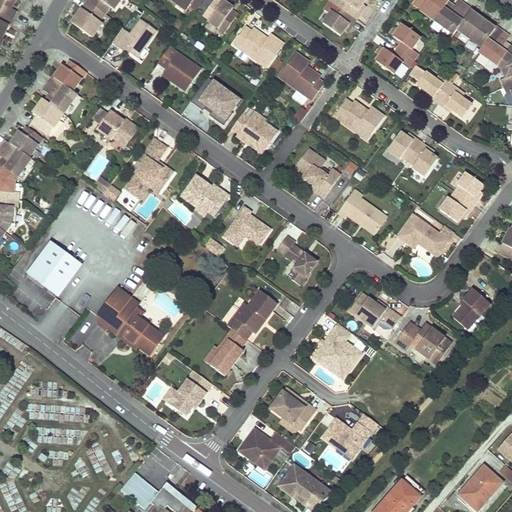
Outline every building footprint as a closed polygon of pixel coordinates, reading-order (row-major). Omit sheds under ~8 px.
[(5,0),(0,0),(0,14),(12,20),(16,13),(4,7),(7,1),(5,0)] [(111,10),(117,0),(89,0),(87,4),(102,15),(108,7),(111,10)] [(331,0),(331,1),(338,7),(353,18),(363,4),(366,0),(331,0)] [(419,0),(414,8),(424,14),(431,19),(434,22),(444,8),(447,4),(441,0),(419,0)] [(454,6),(445,0),(441,0),(447,4),(444,8),(450,12),(454,6)] [(230,13),(233,9),(222,2),(220,6),(218,8),(212,4),(202,19),(208,23),(207,25),(217,32),(219,29),(225,33),(235,19),(229,15),(230,13)] [(444,8),(434,22),(453,35),(455,32),(462,23),(455,18),(464,7),(457,2),(454,6),(450,12),(444,8)] [(91,39),(101,25),(97,22),(102,15),(87,4),(76,19),(79,21),(78,24),(76,22),(73,26),(91,39)] [(363,4),(353,18),(357,21),(367,7),(363,4)] [(331,11),(323,23),(340,36),(344,31),(353,18),(338,7),(334,13),(331,11)] [(471,12),(464,7),(455,18),(462,23),(455,32),(459,36),(467,41),(482,21),(470,13),(471,12)] [(0,40),(7,26),(9,27),(12,20),(0,14),(0,40)] [(357,21),(353,18),(344,31),(348,34),(357,21)] [(482,21),(467,41),(476,47),(480,50),(487,41),(493,45),(502,33),(495,28),(494,30),(482,21)] [(122,31),(111,45),(119,51),(120,49),(128,55),(135,60),(155,32),(140,22),(130,36),(122,31)] [(453,35),(434,22),(430,27),(449,40),(453,35)] [(404,45),(400,51),(413,60),(418,54),(411,50),(420,38),(402,25),(399,29),(393,37),(401,43),(404,45)] [(389,34),(393,37),(399,29),(395,26),(389,34)] [(223,37),(225,33),(219,29),(217,32),(217,33),(223,37)] [(244,29),(233,45),(239,50),(242,46),(248,51),(245,54),(266,69),(283,45),(269,36),(267,40),(264,44),(260,41),(263,38),(252,30),(250,33),(244,29)] [(480,50),(478,53),(497,67),(505,54),(504,53),(506,50),(501,48),(504,44),(509,38),(502,33),(493,45),(487,41),(480,50)] [(464,46),(467,41),(459,36),(456,41),(464,46)] [(476,47),(467,41),(464,46),(472,52),(476,47)] [(242,46),(239,50),(245,54),(248,51),(242,46)] [(378,57),(384,49),(381,46),(375,54),(378,57)] [(505,54),(497,67),(501,70),(505,79),(500,81),(503,88),(511,83),(511,49),(508,47),(506,50),(504,53),(505,54)] [(168,49),(157,65),(165,71),(161,77),(167,81),(169,79),(172,81),(170,83),(184,94),(200,72),(168,49)] [(378,57),(375,61),(394,74),(403,62),(409,66),(413,60),(400,51),(395,57),(392,55),(384,49),(378,57)] [(497,67),(478,53),(474,58),(493,72),(497,67)] [(311,102),(323,85),(317,81),(320,78),(309,70),(306,74),(302,72),(305,68),(308,64),(295,54),(278,78),(299,92),(301,89),(307,93),(305,97),(311,102)] [(65,88),(71,92),(85,74),(69,62),(65,68),(63,66),(53,79),(65,87),(65,88)] [(500,81),(505,79),(501,70),(496,72),(500,81)] [(426,72),(417,85),(428,93),(434,97),(435,95),(442,99),(452,85),(446,81),(443,84),(437,80),(426,72)] [(437,80),(443,84),(446,81),(440,76),(437,80)] [(52,78),(44,90),(50,94),(54,97),(48,104),(63,115),(76,96),(71,92),(65,88),(65,87),(53,79),(52,78)] [(207,79),(190,103),(225,128),(242,103),(207,79)] [(511,83),(503,88),(507,96),(511,94),(511,83)] [(452,85),(442,99),(448,104),(446,106),(452,110),(464,118),(473,106),(461,98),(455,93),(458,90),(452,85)] [(307,93),(301,89),(299,92),(305,97),(307,93)] [(50,94),(44,102),(48,104),(54,97),(50,94)] [(434,97),(433,99),(439,103),(442,99),(435,95),(434,97)] [(442,99),(439,103),(445,108),(446,106),(448,104),(442,99)] [(345,101),(334,117),(340,122),(343,118),(349,123),(346,127),(367,141),(384,118),(370,108),(368,112),(365,116),(361,114),(364,110),(353,102),(351,105),(345,101)] [(42,109),(38,107),(33,114),(35,116),(31,123),(48,135),(63,115),(48,104),(44,102),(41,106),(43,107),(42,109)] [(303,124),(309,113),(301,109),(295,119),(303,124)] [(126,148),(139,130),(126,121),(124,123),(110,113),(97,131),(111,141),(113,139),(126,148)] [(262,126),(263,124),(265,122),(253,113),(250,117),(262,126)] [(247,146),(261,156),(277,134),(263,124),(262,126),(250,117),(248,120),(242,115),(230,130),(237,135),(249,144),(247,146)] [(343,118),(340,122),(346,127),(349,123),(343,118)] [(19,150),(28,158),(42,139),(26,128),(22,134),(19,132),(10,144),(19,150)] [(401,133),(388,150),(401,159),(402,157),(408,161),(419,146),(407,137),(401,133)] [(407,137),(419,146),(421,143),(409,134),(407,137)] [(235,137),(247,146),(249,144),(237,135),(235,137)] [(0,150),(0,157),(3,159),(7,162),(3,168),(5,169),(4,171),(16,180),(30,160),(28,158),(19,150),(10,144),(6,141),(0,150)] [(166,150),(155,142),(138,165),(142,167),(136,175),(130,184),(140,191),(147,182),(161,192),(173,175),(161,166),(159,169),(155,166),(157,163),(166,150)] [(421,143),(419,146),(432,155),(434,152),(421,143)] [(432,155),(419,146),(408,161),(414,166),(413,168),(425,177),(438,159),(432,155)] [(307,151),(295,169),(298,171),(306,177),(303,180),(317,190),(314,194),(323,200),(339,177),(331,171),(328,175),(320,169),(325,163),(307,151)] [(346,171),(353,175),(358,167),(351,162),(346,171)] [(0,200),(16,202),(17,194),(13,193),(14,182),(16,180),(4,171),(5,169),(3,168),(0,165),(0,200)] [(142,167),(138,165),(133,172),(136,175),(142,167)] [(303,180),(306,177),(298,171),(298,177),(303,180)] [(458,188),(454,193),(469,205),(479,191),(483,186),(465,174),(456,186),(458,188)] [(180,198),(196,209),(198,206),(208,213),(213,217),(227,197),(219,191),(217,193),(210,188),(195,177),(180,198)] [(95,189),(98,192),(104,184),(99,180),(94,186),(96,187),(95,189)] [(140,191),(130,184),(125,190),(140,201),(149,188),(159,195),(161,192),(147,182),(140,191)] [(98,192),(103,195),(108,187),(104,184),(98,192)] [(479,191),(469,205),(472,207),(482,194),(479,191)] [(353,192),(338,215),(346,221),(348,218),(359,225),(360,223),(364,226),(363,228),(375,236),(387,218),(360,200),(362,197),(353,192)] [(448,198),(439,211),(456,223),(460,218),(469,205),(454,193),(449,200),(448,198)] [(0,232),(3,234),(9,225),(11,209),(15,209),(16,202),(0,200),(0,232)] [(472,207),(469,205),(460,218),(463,220),(472,207)] [(196,209),(194,211),(204,219),(208,213),(198,206),(196,209)] [(243,209),(222,238),(230,243),(241,242),(244,238),(257,247),(269,231),(254,220),(247,223),(245,221),(248,216),(250,213),(243,209)] [(415,215),(427,225),(431,220),(419,210),(415,215)] [(124,217),(114,233),(128,241),(137,225),(124,217)] [(436,258),(447,242),(412,217),(397,238),(413,249),(417,244),(419,246),(420,244),(423,246),(422,248),(436,258)] [(213,253),(222,241),(213,234),(205,245),(213,253)] [(291,281),(299,288),(317,264),(307,257),(306,259),(303,257),(305,255),(293,246),(295,244),(287,238),(277,251),(285,257),(287,255),(298,263),(296,265),(293,269),(297,272),(291,281)] [(511,239),(503,255),(511,260),(511,239)] [(50,243),(27,275),(57,297),(81,266),(50,243)] [(287,255),(285,257),(296,265),(298,263),(287,255)] [(297,272),(293,269),(287,278),(291,281),(297,272)] [(132,313),(139,304),(118,289),(97,316),(98,324),(107,330),(109,328),(117,334),(119,331),(132,313)] [(453,322),(465,332),(489,305),(471,290),(461,301),(464,304),(466,306),(463,310),(453,322)] [(237,312),(226,328),(231,331),(245,342),(251,334),(255,337),(262,327),(256,323),(258,320),(261,322),(262,320),(265,322),(277,306),(258,292),(246,308),(241,315),(237,312)] [(361,295),(349,312),(375,331),(374,332),(385,340),(400,319),(389,311),(387,313),(374,305),(361,295)] [(290,302),(285,299),(278,308),(283,312),(290,302)] [(374,305),(387,313),(389,311),(376,302),(374,305)] [(243,305),(237,312),(241,315),(246,308),(243,305)] [(138,317),(132,313),(119,331),(124,335),(138,317)] [(65,317),(62,323),(73,328),(76,322),(65,317)] [(139,345),(151,354),(164,336),(138,317),(124,335),(139,345)] [(439,346),(443,340),(424,325),(419,332),(408,324),(393,344),(404,352),(408,347),(434,366),(446,351),(439,346)] [(350,335),(337,326),(323,344),(319,350),(316,354),(318,364),(326,370),(329,366),(345,378),(361,355),(344,343),(350,335)] [(245,342),(231,331),(225,339),(239,350),(245,342)] [(139,345),(124,335),(122,339),(136,349),(139,345)] [(239,350),(225,339),(216,350),(220,352),(209,367),(223,378),(242,352),(239,350)] [(439,346),(446,351),(450,345),(443,340),(439,346)] [(173,359),(167,355),(162,362),(168,366),(173,359)] [(342,382),(345,378),(329,366),(326,370),(342,382)] [(194,374),(188,381),(189,381),(193,376),(202,383),(198,388),(207,395),(213,388),(194,374)] [(193,376),(189,381),(188,381),(178,394),(169,406),(185,418),(192,409),(195,406),(197,408),(207,395),(198,388),(202,383),(193,376)] [(178,394),(172,389),(163,401),(169,406),(178,394)] [(285,389),(282,393),(294,402),(300,400),(285,389)] [(298,431),(300,433),(315,412),(300,400),(294,402),(282,393),(269,410),(282,419),(298,431)] [(340,447),(354,458),(377,427),(363,417),(351,434),(350,436),(347,433),(348,431),(335,422),(321,440),(337,451),(340,447)] [(282,419),(278,424),(294,436),(298,431),(282,419)] [(283,452),(288,445),(274,434),(268,442),(253,431),(237,453),(263,472),(280,450),(283,452)] [(511,434),(511,435),(498,451),(511,462),(511,434)] [(308,443),(305,452),(313,455),(316,446),(308,443)] [(295,449),(288,445),(283,452),(289,457),(295,449)] [(340,447),(337,451),(351,462),(354,458),(340,447)] [(511,471),(506,466),(501,473),(511,482),(511,471)] [(472,511),(476,511),(502,483),(484,467),(459,495),(470,505),(468,508),(472,511)] [(305,502),(302,507),(309,511),(314,511),(315,511),(332,497),(294,469),(279,489),(292,499),(296,495),(305,502)] [(423,491),(405,476),(400,482),(418,497),(423,491)] [(400,482),(373,511),(405,511),(418,497),(400,482)] [(296,495),(292,499),(302,507),(305,502),(296,495)]
